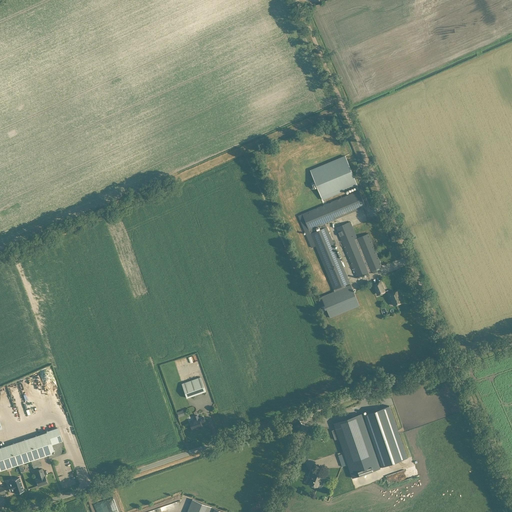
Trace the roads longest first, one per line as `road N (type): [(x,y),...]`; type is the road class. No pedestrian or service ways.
road 1 (unclassified): [(0,258),(343,107)]
road 2 (unclassified): [(14,511),(308,411)]
road 3 (unclassified): [(451,360),(343,107)]
road 4 (unclassified): [(308,411),(451,360)]
road 5 (track): [(511,492),(451,360)]
